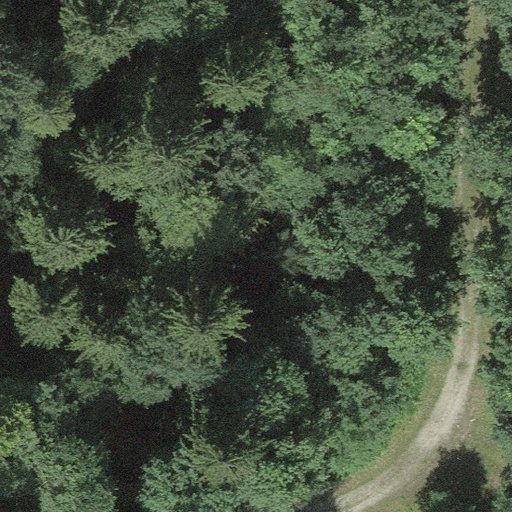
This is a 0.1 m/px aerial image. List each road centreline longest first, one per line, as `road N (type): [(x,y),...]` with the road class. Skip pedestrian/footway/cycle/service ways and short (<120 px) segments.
road 1 (track): [(483,0),(442,414),(412,474),(353,511)]
road 2 (track): [(228,511),(161,486),(62,374),(0,282)]
